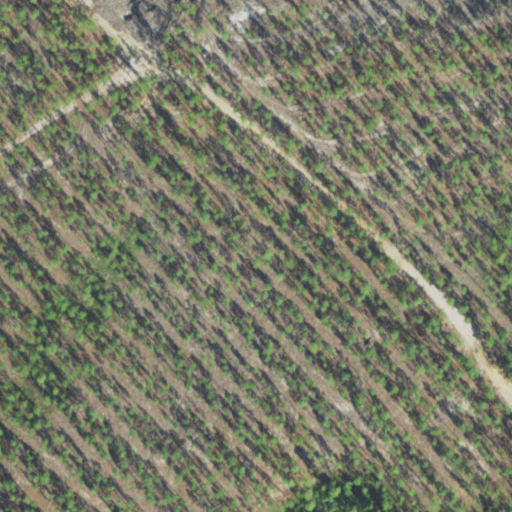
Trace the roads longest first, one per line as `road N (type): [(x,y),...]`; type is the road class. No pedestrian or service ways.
road 1 (residential): [(82,0),(511,435)]
road 2 (residential): [(257,511),(384,306)]
